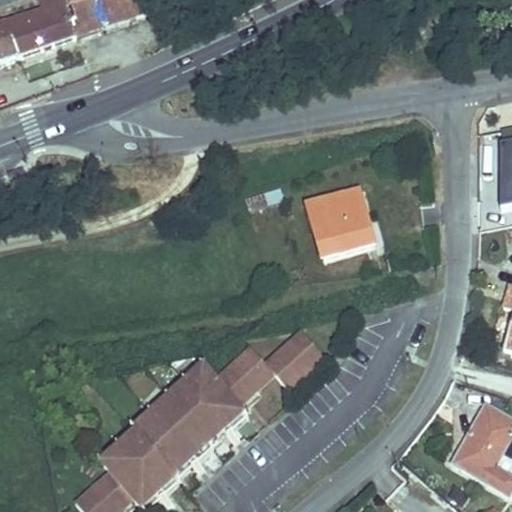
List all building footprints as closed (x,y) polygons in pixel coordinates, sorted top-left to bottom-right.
[(0,68),(159,9),(154,0),(56,0),(40,6),(43,14),(0,29),(0,68)] [(511,130),(505,132),(501,213),(511,211),(511,130)] [(250,212),(284,203),(280,190),(247,200),(250,212)] [(376,249),(360,194),(315,207),(322,234),(317,236),(325,263),(376,249)] [(322,234),(315,207),(309,209),(317,236),(322,234)] [(270,372),(307,341),(303,337),(267,369),(270,372)] [(208,444),(223,431),(229,439),(233,435),(235,433),(228,426),(242,413),(241,412),(237,407),(273,376),(277,381),(287,392),(324,360),(307,341),(270,372),(267,369),(255,355),(219,386),(215,381),(208,373),(190,389),(173,405),(155,421),(137,436),(140,439),(123,454),(105,470),(111,476),(114,480),(113,481),(79,511),(80,511),(116,511),(131,499),(136,505),(140,509),(156,495),(162,502),(166,499),(160,491),(175,477),(173,474),(187,462),(194,469),(198,465),(192,458),(207,445),(208,444)] [(219,386),(255,355),(250,350),(215,381),(219,386)] [(290,395),(327,363),(324,360),(287,392),(290,395)] [(190,389),(208,373),(202,367),(184,382),(190,389)] [(241,412),(277,381),(273,376),(237,407),(241,412)] [(173,405),(190,389),(184,382),(167,398),(173,405)] [(155,421),(173,405),(167,398),(149,414),(155,421)] [(511,499),(511,497),(511,479),(496,471),(503,457),(511,462),(511,423),(487,409),(468,442),(473,445),(459,470),(511,499)] [(235,433),(249,421),(242,413),(228,426),(235,433)] [(137,436),(155,421),(149,414),(131,429),(134,432),(137,436)] [(214,452),(229,439),(223,431),(208,444),(207,445),(214,452)] [(123,454),(140,439),(137,436),(134,432),(117,447),(123,454)] [(459,470),(473,445),(468,442),(454,467),(459,470)] [(198,465),(214,452),(207,445),(192,458),(198,465)] [(105,470),(123,454),(117,447),(99,463),(105,470)] [(180,482),(194,469),(187,462),(173,474),(175,477),(180,482)] [(79,511),(113,481),(114,480),(111,476),(76,507),(79,511)] [(166,499),(182,485),(180,482),(175,477),(160,491),(166,499)] [(142,511),(150,511),(162,502),(156,495),(140,509),(142,511)] [(128,511),(136,505),(131,499),(116,511),(128,511)]
